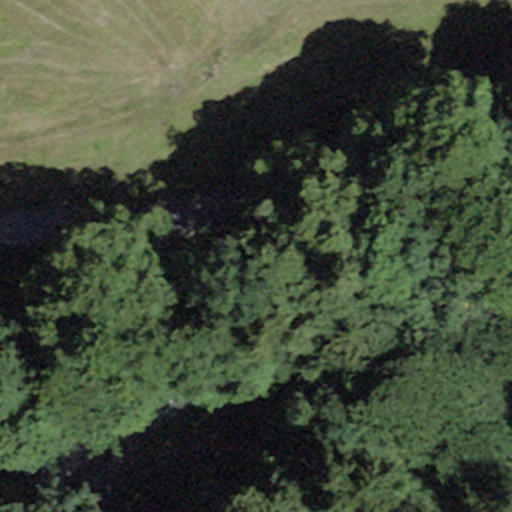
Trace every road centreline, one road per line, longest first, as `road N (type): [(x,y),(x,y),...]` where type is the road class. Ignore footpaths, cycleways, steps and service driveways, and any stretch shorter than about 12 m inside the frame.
road 1 (unclassified): [(511,69),(218,195),(158,209),(0,219)]
road 2 (track): [(55,466),(196,381),(378,328),(511,242)]
road 3 (track): [(511,401),(263,451),(55,466)]
